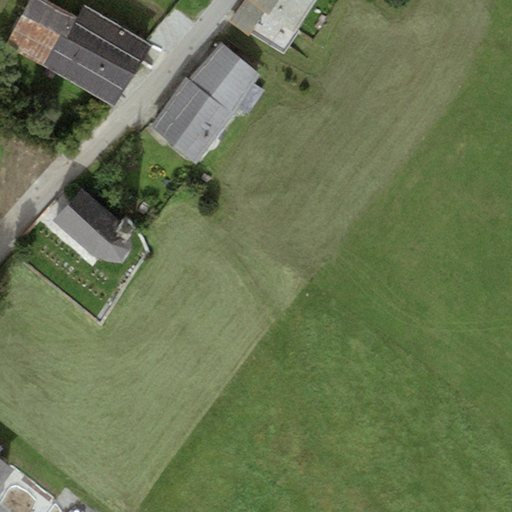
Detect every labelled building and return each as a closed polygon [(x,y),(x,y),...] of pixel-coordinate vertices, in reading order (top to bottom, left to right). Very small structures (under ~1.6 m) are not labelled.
[(77,16),(49,0),(30,0),(6,43),(116,105),(126,88),(151,43),(84,5),(77,16)] [(316,0),(243,0),(229,21),(250,35),(255,27),(273,39),(284,24),(295,31),(316,0)] [(186,76),(150,124),(197,164),(238,106),(250,113),(264,90),(254,83),(260,74),(220,43),(190,78),(186,76)] [(52,220),(93,254),(107,260),(122,262),(131,248),(133,230),(82,188),(52,220)] [(0,458),(0,487),(14,469),(0,458)]
